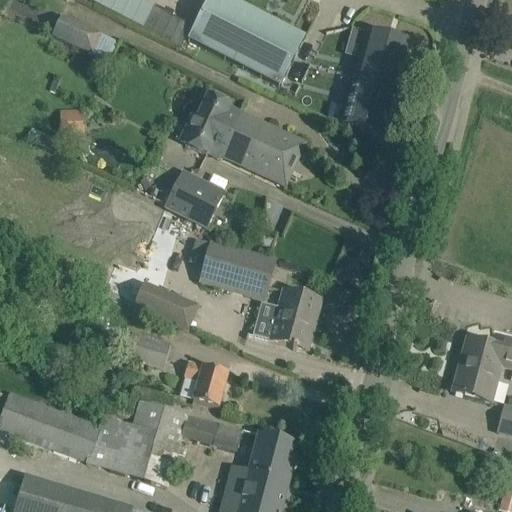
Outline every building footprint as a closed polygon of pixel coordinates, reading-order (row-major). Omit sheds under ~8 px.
[(137,0),(90,0),(89,3),(179,49),(190,27),(137,0)] [(304,38),(230,0),(208,0),(187,42),(279,88),(304,38)] [(62,18),(52,39),(81,53),(91,32),(62,18)] [(367,34),(353,86),(395,98),(410,46),(367,34)] [(341,127),(365,133),(384,139),(395,98),(353,86),(341,127)] [(206,152),(220,159),(240,116),(211,102),(212,98),(207,95),(183,148),(204,157),(206,152)] [(59,133),(83,133),(83,113),(59,113),(59,133)] [(305,146),(287,137),(240,116),(220,159),(285,189),(305,146)] [(57,143),(39,134),(32,131),(27,141),(34,144),(52,153),(57,143)] [(206,230),(223,196),(182,176),(165,209),(206,230)] [(143,221),(138,233),(147,237),(152,225),(143,221)] [(201,264),(206,246),(195,242),(189,260),(201,264)] [(264,302),(274,264),(210,246),(199,285),(264,302)] [(143,285),(132,311),(170,327),(180,300),(143,285)] [(318,303),(299,297),(283,293),(278,310),(283,312),(274,345),(307,353),(312,333),(307,332),(311,319),(313,320),(318,303)] [(163,372),(170,347),(131,336),(124,361),(163,372)] [(511,343),(506,342),(503,352),(469,342),(464,359),(467,360),(463,374),(458,373),(452,394),(485,403),(495,367),(511,372),(511,343)] [(227,376),(208,371),(202,369),(202,370),(187,365),(183,379),(198,383),(192,404),(218,411),(227,376)] [(51,394),(35,388),(32,396),(48,402),(51,394)] [(72,388),(69,396),(84,402),(87,394),(72,388)] [(236,456),(241,434),(219,427),(218,428),(139,405),(132,430),(101,421),(99,430),(9,396),(0,420),(0,432),(86,465),(85,466),(166,491),(181,440),(236,456)] [(511,410),(505,408),(498,435),(511,439),(511,410)] [(281,511),(298,448),(258,437),(248,473),(232,469),(220,511),(281,511)] [(137,511),(24,478),(13,511),(137,511)] [(511,511),(511,496),(504,494),(498,511),(511,511)]
